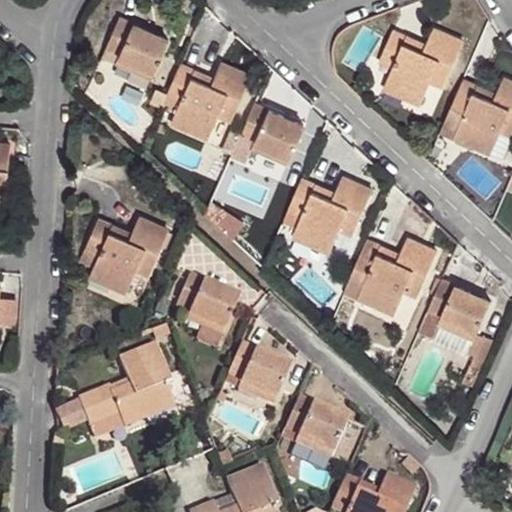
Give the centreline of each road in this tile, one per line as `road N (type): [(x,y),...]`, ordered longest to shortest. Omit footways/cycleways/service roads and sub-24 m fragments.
road 1 (residential): [(75,0),(56,56),(30,511)]
road 2 (residential): [(511,264),(287,39)]
road 3 (residential): [(445,511),(511,360)]
